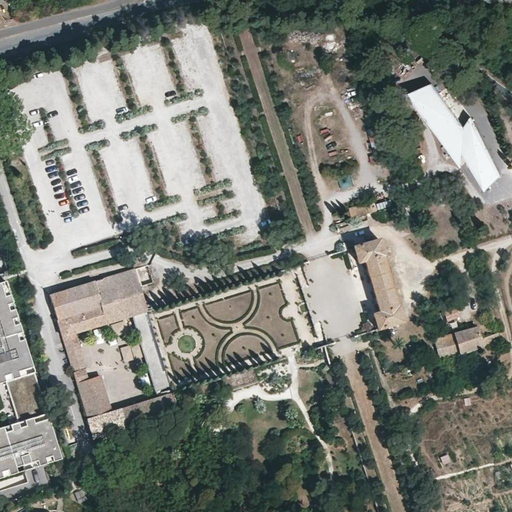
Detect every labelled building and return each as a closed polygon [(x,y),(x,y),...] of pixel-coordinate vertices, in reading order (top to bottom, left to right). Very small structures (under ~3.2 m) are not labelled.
[(429,80),(403,89),(459,167),(462,153),(484,190),(500,175),(469,113),(463,123),(429,80)] [(342,188),(353,185),(350,175),(339,179),(342,188)] [(378,210),(375,201),(350,209),(353,219),(378,210)] [(405,322),(400,306),(398,307),(383,256),(385,255),(380,239),(354,246),(358,263),(365,261),(380,312),(373,314),(379,330),(405,322)] [(77,384),(94,439),(180,411),(174,392),(148,310),(140,286),(154,282),(149,265),(102,279),(87,284),(50,295),(74,372),(86,369),(75,333),(133,315),(158,397),(112,411),(101,376),(89,380),(77,384)] [(87,284),(102,279),(100,273),(85,277),(87,284)] [(0,378),(1,379),(0,376),(0,372),(7,370),(9,376),(15,374),(13,369),(29,364),(20,336),(14,338),(11,330),(16,328),(14,322),(7,324),(5,315),(11,313),(9,308),(4,310),(1,300),(6,299),(5,293),(0,294),(0,378)] [(455,316),(452,309),(443,313),(446,320),(455,316)] [(434,341),(439,360),(461,354),(501,341),(499,333),(490,336),(481,339),(477,327),(455,333),(434,341)] [(128,358),(140,355),(137,342),(126,345),(128,358)] [(254,368),(222,378),(226,392),(258,382),(254,368)] [(86,369),(74,372),(75,378),(77,384),(89,380),(88,374),(86,369)] [(120,375),(104,379),(111,404),(127,400),(120,375)] [(0,466),(7,464),(10,474),(43,463),(41,454),(50,451),(53,459),(58,458),(45,418),(32,423),(30,417),(25,419),(27,426),(16,429),(14,423),(10,425),(12,430),(3,433),(0,425),(0,466)]
